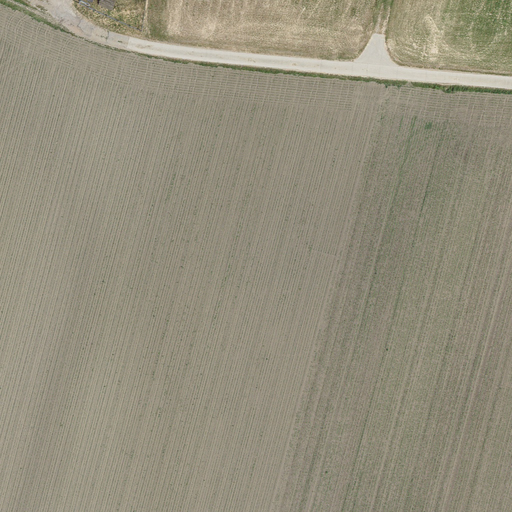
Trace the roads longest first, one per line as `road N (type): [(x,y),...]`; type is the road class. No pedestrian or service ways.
road 1 (track): [(511,84),(157,49),(48,9)]
road 2 (motorway): [(323,0),(511,72)]
